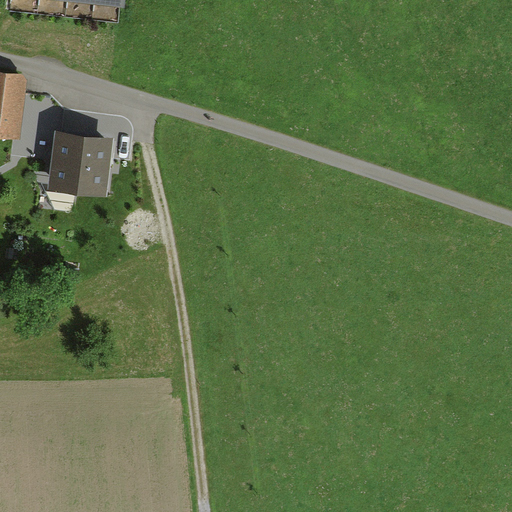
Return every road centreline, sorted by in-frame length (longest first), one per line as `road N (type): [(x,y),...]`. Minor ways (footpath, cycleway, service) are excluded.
road 1 (residential): [(511,220),(0,67)]
road 2 (track): [(133,103),(187,347),(202,511)]
